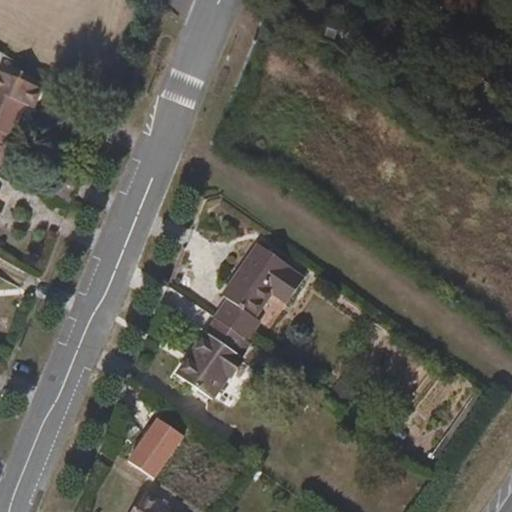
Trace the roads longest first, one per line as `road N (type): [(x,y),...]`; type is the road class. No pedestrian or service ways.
road 1 (residential): [(158,156),(19,511)]
road 2 (residential): [(158,156),(219,0)]
